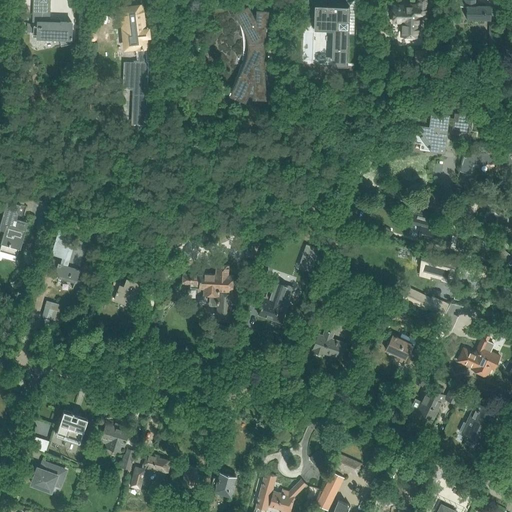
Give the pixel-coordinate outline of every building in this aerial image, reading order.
[(27,23),(26,32),(33,32),(33,37),(36,37),(36,39),(59,40),(61,46),(71,44),(71,41),(72,41),(73,23),(49,22),(49,0),(33,0),(33,6),(34,6),(33,25),(27,23)] [(401,22),(401,38),(419,38),(420,15),(425,15),(425,0),(418,0),(418,6),(403,5),(403,7),(393,6),(393,22),(401,22)] [(474,0),(459,0),(460,7),(466,7),(467,8),(466,19),(490,19),(491,7),(475,6),(474,0)] [(248,5),(234,13),(242,29),(244,33),(245,36),(246,39),(247,42),(247,46),(247,52),(246,56),(246,59),(245,62),(243,65),(240,72),(228,96),(245,103),(252,86),(252,99),(266,99),(265,74),(264,57),(265,42),(266,32),(269,10),(256,10),(255,19),(248,5)] [(314,5),(313,29),(314,29),(314,27),(335,28),(334,63),(346,64),(346,66),(347,66),(349,7),(314,5)] [(121,12),(121,13),(121,14),(121,15),(122,16),(122,17),(123,17),(124,29),(123,30),(124,39),(126,43),(127,44),(128,45),(130,46),(134,47),(135,48),(135,51),(136,61),(148,60),(146,40),(147,40),(146,32),(144,33),(141,6),(127,7),(127,8),(125,8),(125,9),(124,9),(123,9),(123,10),(122,10),(122,11),(121,12)] [(497,22),(489,22),(488,45),(496,45),(497,22)] [(91,41),(92,41),(95,41),(96,40),(97,39),(97,38),(97,36),(96,35),(95,34),(93,33),(92,33),(90,33),(89,34),(88,35),(88,37),(88,38),(89,39),(90,40),(91,41)] [(362,34),(361,45),(371,45),(371,34),(362,34)] [(427,50),(414,50),(413,77),(426,77),(427,50)] [(132,89),(131,126),(146,126),(148,62),(148,60),(136,61),(133,61),(132,89)] [(416,134),(415,143),(420,143),(429,144),(429,145),(429,151),(444,153),(449,121),(453,121),(452,131),(468,133),(470,115),(455,113),(454,118),(449,118),(450,115),(431,113),(429,127),(417,125),(416,134)] [(511,122),(502,124),(503,130),(511,128),(511,122)] [(511,172),(511,160),(508,153),(501,153),(480,153),(480,151),(465,151),(460,172),(470,174),(473,164),(481,164),(502,164),(507,175),(511,172)] [(344,193),(340,204),(347,207),(351,196),(344,193)] [(427,197),(425,208),(438,211),(441,202),(438,202),(439,195),(430,193),(428,198),(427,197)] [(21,221),(26,206),(6,201),(0,223),(0,238),(2,239),(0,244),(1,244),(0,248),(0,251),(17,257),(19,249),(20,249),(27,223),(21,221)] [(473,207),(455,203),(452,215),(469,220),(473,207)] [(422,241),(449,247),(452,239),(449,238),(450,232),(427,226),(429,218),(412,214),(409,224),(421,227),(418,238),(423,239),(422,241)] [(58,227),(51,253),(54,254),(62,256),(60,262),(57,262),(54,273),(60,275),(58,279),(75,284),(76,280),(79,269),(85,250),(86,245),(70,240),(72,234),(73,231),(58,227)] [(331,236),(329,242),(337,244),(338,238),(331,236)] [(257,240),(245,240),(246,257),(258,257),(257,240)] [(297,268),(309,272),(316,251),(304,247),(297,268)] [(453,263),(424,255),(419,273),(448,281),(453,263)] [(204,274),(182,273),(182,283),(190,283),(190,288),(203,288),(203,295),(218,296),(218,301),(216,301),(216,304),(217,304),(217,321),(229,321),(230,302),(235,302),(236,293),(231,292),(231,291),(232,291),(233,275),(228,275),(228,265),(215,264),(215,274),(204,273),(204,274)] [(119,301),(132,306),(140,285),(127,280),(124,286),(114,282),(111,289),(112,290),(108,301),(117,305),(119,301)] [(263,298),(258,314),(260,315),(259,315),(271,319),(272,319),(282,322),(293,288),(286,285),(287,285),(274,281),(271,280),(265,298),(263,298)] [(312,284),(308,297),(334,306),(338,292),(312,284)] [(421,294),(416,306),(426,310),(427,308),(442,315),(447,304),(431,297),(430,299),(421,294)] [(42,316),(57,320),(61,304),(47,300),(42,316)] [(357,309),(365,311),(368,303),(360,300),(357,309)] [(405,319),(409,312),(393,304),(386,319),(394,323),(397,316),(405,319)] [(450,304),(443,319),(453,324),(461,306),(450,304)] [(328,316),(327,320),(322,335),(319,334),(314,350),(324,353),(324,352),(342,358),(346,343),(332,338),(335,330),(340,332),(343,322),(328,316)] [(429,316),(425,325),(431,327),(435,319),(429,316)] [(123,337),(130,339),(135,324),(129,322),(123,337)] [(392,334),(385,349),(398,355),(397,359),(402,362),(404,358),(406,359),(409,352),(410,353),(417,340),(401,333),(399,338),(392,334)] [(463,347),(456,361),(471,368),(470,370),(483,376),(488,366),(493,369),(499,356),(490,351),(493,344),(487,341),(489,336),(483,334),(474,352),(463,347)] [(211,354),(204,360),(208,365),(215,359),(211,354)] [(428,375),(418,371),(413,382),(422,386),(424,383),(428,384),(431,378),(427,376),(428,375)] [(450,386),(444,399),(455,404),(461,391),(450,386)] [(444,394),(429,387),(421,403),(415,400),(412,407),(418,410),(433,418),(444,394)] [(459,432),(466,435),(474,439),(473,440),(475,441),(476,440),(479,441),(494,411),(481,405),(476,402),(470,415),(469,414),(465,422),(464,421),(459,432)] [(55,434),(79,442),(87,418),(63,410),(55,434)] [(124,446),(128,431),(106,424),(101,439),(100,441),(107,444),(106,447),(120,451),(122,445),(124,446)] [(29,445),(45,451),(48,441),(32,435),(29,445)] [(135,466),(130,486),(141,489),(146,469),(155,471),(156,469),(159,470),(168,472),(171,463),(171,460),(159,457),(160,454),(146,451),(141,467),(135,466)] [(318,451),(309,458),(317,468),(326,460),(318,451)] [(123,454),(120,467),(128,469),(132,456),(123,454)] [(334,465),(357,475),(361,464),(339,454),(334,465)] [(29,484),(51,492),(54,485),(61,488),(68,469),(42,459),(39,466),(36,464),(29,484)] [(187,464),(181,482),(194,486),(194,485),(199,486),(202,476),(198,474),(199,468),(187,464)] [(261,484),(255,506),(267,510),(268,507),(280,510),(279,511),(290,511),(295,495),(306,484),(301,479),(290,490),(282,488),(281,490),(281,493),(274,491),(277,476),(264,472),(261,484)] [(212,482),(212,483),(216,485),(214,492),(231,496),(232,496),(232,495),(232,494),(236,478),(219,473),(218,478),(213,478),(213,479),(213,480),(212,482)] [(322,490),(314,488),(309,487),(307,495),(317,499),(322,490)] [(319,498),(316,504),(326,510),(333,495),(324,490),(319,499),(319,498)] [(183,506),(189,508),(193,509),(195,502),(192,501),(192,500),(185,498),(183,506)] [(302,511),(312,511),(316,504),(308,501),(302,511)] [(349,511),(345,510),(347,505),(337,501),(332,511),(349,511)]
